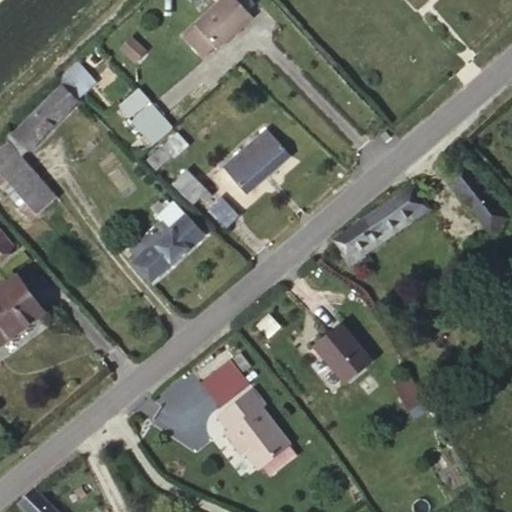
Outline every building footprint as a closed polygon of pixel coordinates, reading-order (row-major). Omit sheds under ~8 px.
[(210,0),(212,3),(201,11),(217,33),(229,24),(231,26),(264,0),(210,0)] [(110,81),(97,64),(45,108),(58,125),(110,81)] [(185,98),(171,86),(153,107),(167,119),(185,98)] [(58,125),(45,108),(16,132),(64,190),(84,172),(50,130),(58,125)] [(170,141),(166,145),(172,152),(201,127),(194,120),(170,141)] [(244,171),(286,135),(274,120),(231,154),(244,171)] [(244,171),(253,182),(295,146),(286,135),(244,171)] [(0,180),(35,220),(59,199),(10,143),(0,151),(0,180)] [(499,175),(482,156),(478,153),(462,168),(483,190),(499,175)] [(219,182),(195,155),(183,165),(202,186),(208,181),(213,187),(219,182)] [(375,203),(341,234),(357,253),(371,241),(431,189),(415,170),(394,187),(375,203)] [(499,175),(483,190),(490,197),(505,182),(499,175)] [(511,197),(511,188),(505,182),(490,197),(501,209),(511,197)] [(245,204),(229,185),(216,197),(232,216),(245,204)] [(371,241),(376,246),(435,194),(431,189),(371,241)] [(189,217),(201,208),(193,198),(181,208),(189,217)] [(5,212),(21,234),(30,227),(15,205),(5,212)] [(218,228),(201,208),(189,217),(178,226),(163,238),(158,232),(153,237),(147,241),(152,247),(148,251),(166,272),(218,228)] [(0,223),(12,240),(21,234),(5,212),(0,215),(0,223)] [(150,234),(153,237),(158,232),(163,238),(178,226),(171,216),(150,234)] [(0,268),(20,250),(0,227),(0,268)] [(371,241),(357,253),(362,259),(376,246),(371,241)] [(59,298),(34,264),(0,290),(0,316),(13,333),(59,298)] [(380,351),(351,316),(326,336),(356,371),(380,351)] [(196,360),(205,371),(235,347),(227,336),(196,360)] [(235,347),(205,371),(197,376),(214,398),(248,372),(244,367),(248,363),(235,347)] [(242,436),(247,442),(259,458),(290,434),(259,396),(264,393),(253,379),(219,405),(230,419),(225,423),(238,440),(242,436)] [(407,414),(425,408),(416,379),(397,385),(407,414)] [(242,446),(247,442),(242,436),(238,440),(242,446)] [(18,500),(21,503),(30,511),(76,511),(45,481),(41,477),(18,500)]
